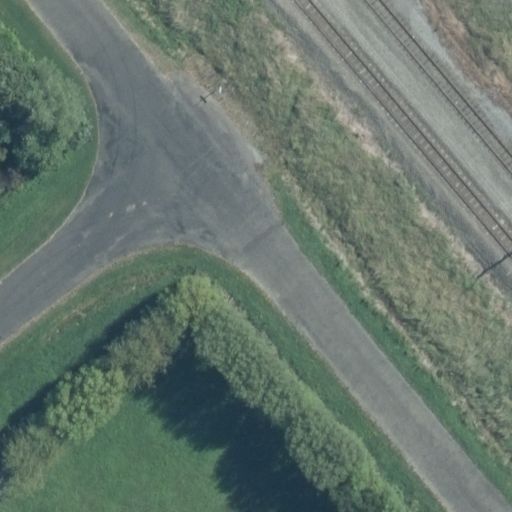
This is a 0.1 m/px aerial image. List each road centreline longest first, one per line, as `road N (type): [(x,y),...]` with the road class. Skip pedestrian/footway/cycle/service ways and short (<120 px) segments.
road 1 (unclassified): [(486,511),(191,157)]
road 2 (unclassified): [(0,318),(191,157)]
road 3 (unclassified): [(191,157),(59,0)]
